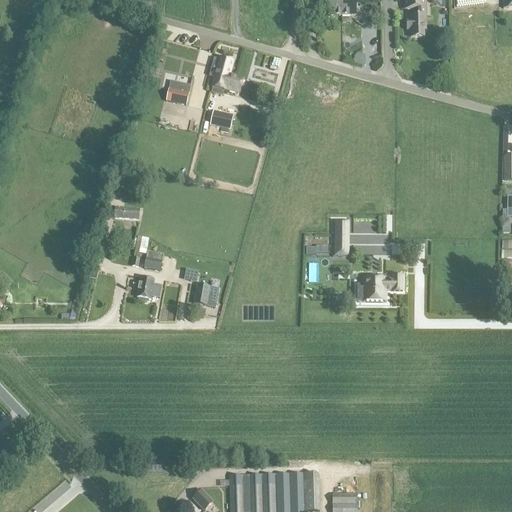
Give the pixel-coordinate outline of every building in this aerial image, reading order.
[(341,0),(326,0),(327,16),(341,16),(341,0)] [(355,0),(341,0),(341,16),(356,16),(355,0)] [(403,0),(403,10),(418,10),(418,17),(410,17),(410,21),(407,21),(407,30),(410,30),(410,38),(424,38),(424,26),(426,26),(425,0),(403,0)] [(511,0),(503,0),(503,9),(511,8),(511,0)] [(307,33),(296,39),(299,45),(310,39),(307,33)] [(161,51),(158,62),(163,63),(166,53),(161,51)] [(214,59),(209,77),(214,78),(227,82),(229,75),(230,76),(233,63),(220,59),(219,61),(214,59)] [(214,78),(212,88),(225,92),(225,91),(239,94),(243,79),(230,76),(229,75),(227,82),(214,78)] [(169,89),(166,102),(186,107),(190,88),(180,86),(179,91),(169,89)] [(213,111),(210,126),(231,130),(234,115),(213,111)] [(111,189),(110,199),(125,200),(125,190),(111,189)] [(115,209),(114,219),(138,221),(139,210),(115,209)] [(500,259),(510,259),(511,220),(500,220),(500,259)] [(332,246),(332,258),(347,258),(347,246),(347,233),(347,221),(332,221),(332,233),(332,246)] [(137,237),(132,267),(139,268),(144,238),(137,237)] [(147,252),(146,258),(162,261),(163,255),(147,252)] [(146,258),(143,269),(161,272),(163,261),(162,261),(146,258)] [(327,269),(347,270),(347,259),(327,259),(327,269)] [(192,272),(190,283),(197,284),(199,273),(192,272)] [(124,275),(124,283),(133,283),(133,275),(124,275)] [(421,285),(441,286),(441,276),(421,276),(421,285)] [(311,289),(310,299),(336,300),(337,278),(326,277),(326,289),(311,289)] [(357,286),(357,292),(363,292),(366,292),(366,302),(382,302),(382,292),(402,292),(402,277),(391,277),(391,281),(385,281),(385,280),(363,280),(363,286),(357,286)] [(140,279),(137,299),(139,299),(138,301),(140,303),(146,304),(148,303),(149,301),(150,301),(151,298),(159,299),(161,287),(153,286),(154,281),(140,279)] [(197,286),(194,305),(215,309),(218,290),(197,286)] [(140,463),(140,473),(164,474),(164,464),(140,463)] [(320,511),(320,475),(229,478),(230,511),(320,511)] [(203,511),(213,504),(202,492),(193,500),(203,511)] [(332,495),(331,511),(356,511),(356,496),(332,495)]
